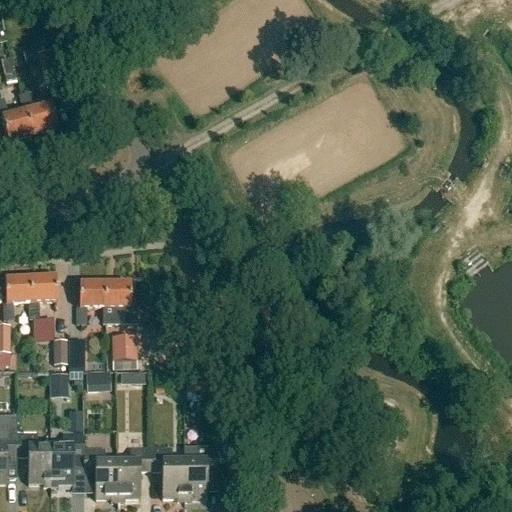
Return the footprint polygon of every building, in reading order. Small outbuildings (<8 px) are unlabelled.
[(37,57),(42,75),(55,72),(50,53),(37,57)] [(26,115),(33,138),(58,132),(51,108),(33,113),(29,96),(20,98),(24,115),(26,115)] [(4,103),(0,103),(0,121),(1,121),(8,145),(33,138),(26,115),(24,115),(8,120),(4,103)] [(31,283),(32,307),(29,307),(29,324),(39,323),(38,306),(57,306),(56,282),(31,283)] [(6,307),(3,309),(4,324),(13,324),(12,308),(29,307),(32,307),(31,283),(5,284),(6,307)] [(79,312),(76,312),(76,329),(85,329),(85,312),(101,312),(105,312),(105,287),(79,287),(79,312)] [(130,287),(105,287),(105,312),(105,330),(135,330),(135,312),(130,312),(130,287)] [(0,330),(0,357),(9,358),(9,330),(0,330)] [(111,341),(111,366),(137,365),(137,341),(111,341)] [(53,345),(53,370),(67,370),(67,345),(53,345)] [(71,345),(71,365),(83,365),(83,345),(71,345)] [(109,376),(86,377),(86,396),(110,396),(109,376)] [(53,407),(69,406),(68,383),(52,383),(53,407)] [(71,436),(82,436),(82,417),(71,417),(71,436)] [(4,462),(16,462),(15,437),(16,437),(16,420),(0,420),(0,489),(5,490),(4,462)] [(49,493),(49,451),(37,451),(36,437),(15,437),(16,462),(26,462),(27,490),(42,490),(42,493),(49,493)] [(61,451),(49,451),(49,493),(56,493),(56,490),(72,489),(71,461),(82,461),(83,452),(83,437),(61,437),(61,451)] [(183,507),(183,464),(170,465),(169,451),(149,452),(150,476),(160,476),(160,504),(176,503),(176,507),(183,507)] [(195,464),(183,464),(183,507),(189,506),(189,504),(205,503),(205,475),(216,475),(216,451),(195,452),(195,464)] [(83,452),(82,461),(83,477),(93,477),(93,504),(109,504),(109,507),(116,507),(116,465),(104,465),(103,452),(83,452)] [(128,465),(116,465),(116,507),(123,507),(123,504),(138,504),(138,476),(150,476),(149,452),(128,452),(128,465)]
